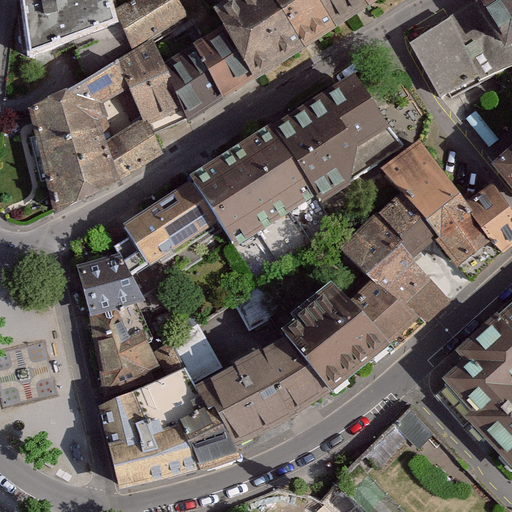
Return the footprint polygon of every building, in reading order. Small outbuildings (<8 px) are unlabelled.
[(10,0),(21,73),(110,39),(99,0),(10,0)] [(142,0),(110,17),(126,55),(178,25),(167,0),(142,0)] [(241,96),(327,47),(298,0),(241,0),(213,18),(204,23),(241,96)] [(298,0),(327,47),(402,2),(401,0),(298,0)] [(511,56),(511,0),(497,0),(467,20),(495,66),(511,56)] [(495,66),(467,20),(444,33),(471,89),(503,77),(495,66)] [(471,89),(444,33),(408,55),(439,105),(471,89)] [(213,40),(158,72),(182,132),(240,96),(213,40)] [(148,50),(110,72),(146,142),(179,127),(148,50)] [(27,121),(51,222),(110,189),(98,150),(95,140),(106,131),(100,115),(118,102),(108,79),(27,121)] [(263,146),(307,215),(313,223),(343,200),(349,166),(386,141),(351,91),(263,146)] [(110,189),(156,162),(140,130),(98,150),(110,189)] [(263,146),(183,197),(210,241),(226,265),(307,215),(263,146)] [(414,154),(378,179),(417,236),(454,211),(414,154)] [(511,203),(511,161),(493,178),(511,203)] [(183,197),(116,239),(142,280),(210,241),(183,197)] [(459,220),(495,270),(511,257),(511,238),(486,202),(459,220)] [(370,293),(416,335),(445,306),(366,233),(337,261),(370,293)] [(83,327),(137,313),(115,267),(71,277),(83,327)] [(345,314),(385,361),(416,335),(370,293),(345,314)] [(511,299),(502,308),(511,318),(511,299)] [(321,413),(382,365),(330,304),(274,350),(321,413)] [(511,475),(511,318),(502,308),(419,378),(511,475)] [(137,313),(83,327),(99,395),(158,372),(137,313)] [(230,464),(319,415),(277,358),(202,399),(230,464)] [(182,379),(130,405),(139,438),(149,435),(153,448),(172,443),(190,479),(230,464),(202,399),(200,395),(192,398),(182,379)] [(409,439),(421,450),(440,429),(413,404),(366,454),(381,469),(409,439)] [(130,405),(99,412),(110,460),(153,448),(149,435),(139,438),(130,405)] [(110,460),(119,494),(190,479),(172,443),(153,448),(110,460)]
